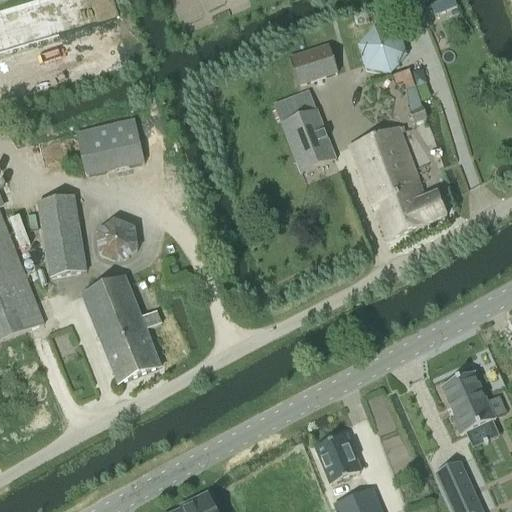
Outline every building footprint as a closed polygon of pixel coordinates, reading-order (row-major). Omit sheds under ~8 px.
[(453,0),(446,0),(441,2),(446,14),(457,9),(453,0)] [(374,31),(358,49),(365,72),(389,77),(405,59),(397,36),(374,31)] [(338,76),(328,48),(290,60),(300,89),(338,76)] [(415,90),(409,72),(392,78),(395,87),(403,84),(406,93),(415,90)] [(309,94),(300,97),(273,107),(300,176),(336,162),(309,94)] [(412,124),(424,120),(420,109),(408,113),(412,124)] [(87,179),(145,166),(136,123),(120,126),(77,136),(87,179)] [(395,190),(415,182),(398,136),(403,134),(400,128),(347,149),(371,208),(398,197),(395,190)] [(398,197),(371,208),(385,243),(444,220),(436,198),(422,203),(415,182),(395,190),(398,197)] [(0,199),(0,342),(43,326),(0,215),(0,211),(4,210),(0,199)] [(51,279),(87,274),(75,199),(39,204),(51,279)] [(120,268),(139,254),(135,231),(114,222),(95,236),(98,259),(120,268)] [(160,312),(159,312),(141,320),(125,279),(83,297),(119,387),(162,370),(147,332),(165,325),(160,312)] [(474,375),(441,390),(455,420),(452,421),(460,438),(468,435),(495,423),(495,421),(506,416),(498,400),(487,404),(474,375)] [(331,487),(358,476),(343,439),(315,450),(331,487)] [(462,465),(437,476),(446,497),(452,511),(483,511),(471,485),(462,465)] [(333,511),(379,511),(371,492),(332,508),(333,511)] [(214,511),(207,496),(189,505),(191,508),(182,511),(214,511)]
